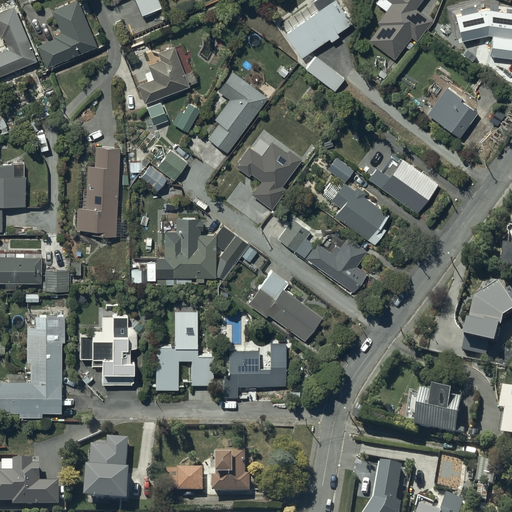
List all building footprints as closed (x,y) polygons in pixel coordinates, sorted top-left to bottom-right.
[(76,0),(51,10),(60,32),(53,36),(54,38),(37,45),(46,67),(96,46),(76,0)] [(157,0),(134,0),(140,16),(160,8),(157,0)] [(313,14),(284,33),(301,58),(328,39),(330,42),(339,36),(337,33),(352,23),(336,0),(315,0),(312,2),(313,3),(308,6),(313,14)] [(380,24),(368,40),(394,59),(410,37),(416,41),(431,21),(415,9),(422,0),(387,0),(391,3),(377,23),(380,24)] [(511,8),(485,5),(456,12),(462,36),(486,30),(492,31),(489,50),(511,53),(511,8)] [(8,49),(0,52),(0,75),(36,61),(13,7),(0,12),(0,37),(0,38),(3,37),(8,49)] [(144,74),(147,81),(136,85),(143,103),(188,85),(173,47),(158,52),(161,59),(148,64),(150,71),(144,74)] [(316,55),(305,69),(334,92),(344,78),(336,72),(336,71),(316,55)] [(219,122),(207,138),(227,152),(267,97),(231,71),(217,91),(230,100),(215,120),(219,122)] [(447,87),(427,113),(467,143),(477,129),(469,123),(476,113),(459,100),(461,97),(447,87)] [(146,108),(153,125),(167,120),(160,103),(146,108)] [(178,109),(171,121),(187,131),(200,110),(189,103),(183,112),(178,109)] [(281,183),(301,156),(289,147),(287,149),(271,138),(261,152),(248,143),(234,162),(248,172),(250,170),(261,178),(252,191),(271,205),(285,186),(281,183)] [(115,236),(119,148),(95,147),(94,167),(87,166),(85,208),(77,208),(76,230),(91,231),(91,235),(115,236)] [(170,149),(156,167),(173,180),(186,163),(170,149)] [(336,157),(327,169),(344,182),(353,170),(336,157)] [(368,178),(416,213),(437,183),(402,158),(388,177),(376,167),(368,178)] [(24,164),(0,163),(0,231),(1,232),(2,206),(25,206),(25,176),(24,176),(24,164)] [(145,172),(157,182),(162,175),(150,165),(145,172)] [(354,190),(343,182),(330,201),(340,207),(333,217),(374,245),(385,229),(381,226),(390,214),(363,196),(365,192),(357,186),(354,190)] [(199,218),(176,218),(175,231),(164,231),(164,257),(155,257),(155,277),(157,277),(156,284),(191,284),(191,277),(195,277),(195,281),(204,282),(204,277),(215,277),(215,234),(199,234),(199,229),(202,229),(202,220),(199,220),(199,218)] [(292,219),(278,239),(353,293),(367,274),(357,266),(367,252),(347,237),(340,247),(336,244),(330,253),(315,242),(314,244),(306,238),(310,232),(292,219)] [(247,243),(236,235),(223,252),(234,261),(247,243)] [(257,251),(249,246),(242,256),(249,261),(257,251)] [(511,248),(504,248),(501,268),(511,269),(511,248)] [(0,282),(40,283),(40,257),(24,257),(24,253),(15,253),(15,256),(0,255),(0,282)] [(45,270),(45,291),(68,291),(68,271),(45,270)] [(266,317),(268,314),(305,341),(322,318),(283,289),(287,282),(271,270),(247,303),(266,317)] [(511,313),(511,305),(495,282),(474,297),(462,354),(487,359),(489,345),(498,345),(503,319),(511,313)] [(197,311),(173,311),(173,346),(154,346),(155,390),(177,389),(177,360),(191,360),(191,385),(212,384),(212,353),(197,353),(197,311)] [(39,314),(39,316),(34,316),(35,327),(26,327),(26,363),(30,363),(30,381),(0,381),(0,412),(18,413),(18,417),(42,417),(42,413),(61,412),(61,342),(63,342),(63,316),(46,316),(46,314),(39,314)] [(129,358),(129,349),(136,349),(136,334),(136,333),(136,332),(135,331),(135,330),(134,329),(134,328),(133,328),(132,327),(131,327),(131,326),(130,326),(129,326),(128,326),(127,326),(127,316),(102,316),(102,330),(91,330),(91,335),(80,335),(80,358),(91,358),(91,365),(101,365),(101,384),(131,384),(131,382),(133,382),(134,359),(129,358)] [(228,373),(223,373),(223,397),(237,397),(237,386),(286,386),(286,360),(271,360),(271,369),(258,369),(258,351),(228,351),(228,373)] [(433,387),(433,390),(420,388),(419,400),(409,398),(405,419),(416,420),(416,425),(456,430),(461,394),(452,393),(452,390),(433,387)] [(511,389),(503,388),(499,412),(503,413),(500,435),(501,435),(501,438),(511,439),(511,389)] [(134,438),(91,435),(86,498),(129,501),(134,438)] [(245,450),(216,451),(216,479),(212,479),(212,494),(251,494),(250,476),(246,476),(245,450)] [(0,503),(13,504),(13,507),(60,507),(60,483),(41,483),(41,465),(33,465),(33,461),(13,461),(13,473),(0,473),(0,477),(0,476),(0,503)] [(494,464),(480,461),(476,487),(491,489),(494,464)] [(402,465),(381,462),(375,498),(365,511),(399,511),(401,502),(396,501),(402,465)] [(203,490),(203,466),(178,467),(178,469),(168,469),(168,489),(177,488),(177,490),(203,490)] [(440,511),(420,504),(417,511),(460,511),(466,498),(447,491),(440,511)]
